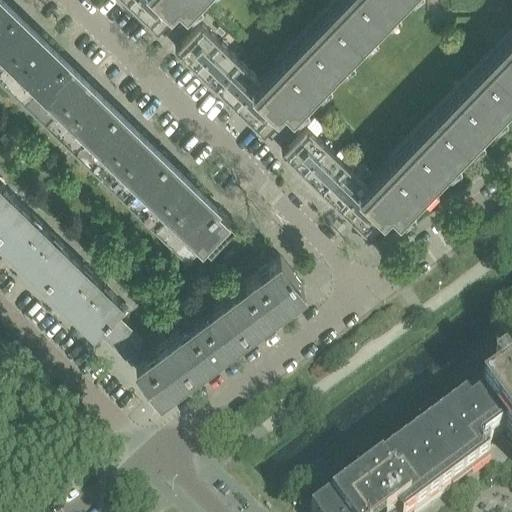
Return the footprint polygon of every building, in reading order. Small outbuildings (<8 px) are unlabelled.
[(127,119),(128,118),(127,117),(126,118),(116,108),(117,107),(115,106),(115,107),(104,97),(105,96),(104,95),(103,96),(95,87),(96,86),(86,77),(85,78),(77,70),(78,69),(76,68),(76,69),(65,59),(66,58),(64,56),(64,57),(54,47),(53,46),(52,46),(44,38),(45,37),(35,28),(34,29),(26,21),(27,20),(25,19),(14,10),(15,9),(14,8),(13,9),(3,0),(0,0),(0,77),(186,259),(201,244),(203,242),(228,216),(217,205),(217,204),(216,203),(215,204),(205,194),(206,193),(205,192),(204,193),(195,185),(197,184),(187,174),(186,176),(177,167),(178,166),(177,165),(176,166),(166,157),(167,156),(166,154),(165,155),(155,146),(156,145),(155,143),(154,144),(145,136),(146,135),(137,126),(136,127),(127,119)] [(174,11),(170,7),(162,0),(128,0),(128,1),(157,28),(174,11)] [(292,110),(398,0),(342,0),(263,82),(259,78),(252,86),(276,110),(277,109),(275,107),(282,101),(292,110)] [(195,65),(220,40),(199,20),(175,45),(195,65)] [(398,213),(511,95),(511,37),(369,185),(366,181),(358,189),(383,213),(384,212),(382,210),(388,203),(398,213)] [(215,84),(239,59),(220,40),(195,65),(215,84)] [(252,86),(259,78),(239,59),(215,84),(235,103),(252,86)] [(276,110),(252,86),(235,103),(263,131),(280,114),(276,110)] [(302,168),(326,143),(306,123),(281,148),(302,168)] [(321,187),(346,162),(326,143),(302,168),(321,187)] [(341,206),(358,189),(366,181),(346,162),(321,187),(341,206)] [(0,222),(20,202),(0,183),(0,222)] [(383,213),(358,189),(341,206),(370,234),(387,217),(383,213)] [(70,250),(47,229),(20,202),(0,222),(0,237),(14,251),(13,252),(21,260),(22,259),(43,279),(70,250)] [(210,248),(226,231),(235,222),(228,216),(203,242),(210,248)] [(121,300),(97,277),(70,250),(43,279),(42,279),(43,280),(44,280),(64,300),(63,301),(67,305),(71,309),(72,307),(91,325),(90,326),(93,329),(98,325),(136,361),(147,353),(138,344),(144,338),(113,309),(121,300)] [(280,303),(300,288),(300,289),(304,286),(280,254),(224,296),(247,328),(248,328),(248,327),(270,310),(272,312),(281,305),(280,303)] [(224,345),(247,328),(224,296),(168,338),(191,369),(215,352),(216,353),(219,351),(225,346),(224,345)] [(147,353),(136,361),(135,362),(159,394),(163,391),(162,391),(191,369),(168,338),(147,353)] [(451,491),(489,463),(481,451),(505,433),(511,442),(511,377),(507,381),(502,373),(493,380),(498,388),(482,400),(479,397),(475,397),(472,398),(402,450),(403,451),(341,497),(342,499),(331,506),(329,504),(318,511),(419,511),(450,490),(451,491)]
